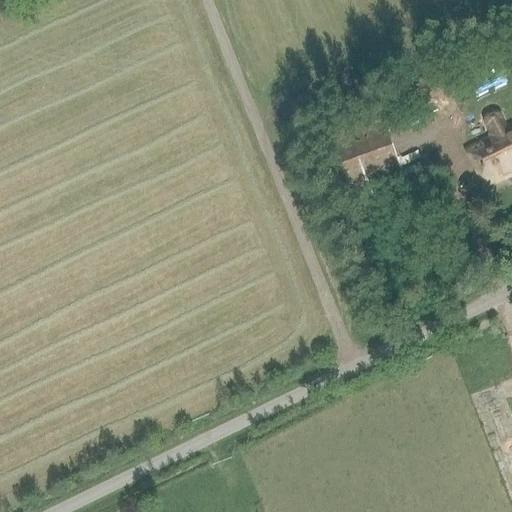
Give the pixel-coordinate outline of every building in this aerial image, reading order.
[(425,87),(443,80),(440,70),(403,84),(406,94),(425,87)] [(443,80),(425,87),(434,111),(452,104),(443,80)] [(511,125),(507,128),(500,114),(497,112),(494,112),(487,115),(486,118),(485,121),(492,135),(465,148),(483,187),(511,172),(511,125)] [(343,194),(401,172),(383,123),(324,146),(343,194)] [(405,175),(389,180),(396,203),(412,198),(405,175)]
